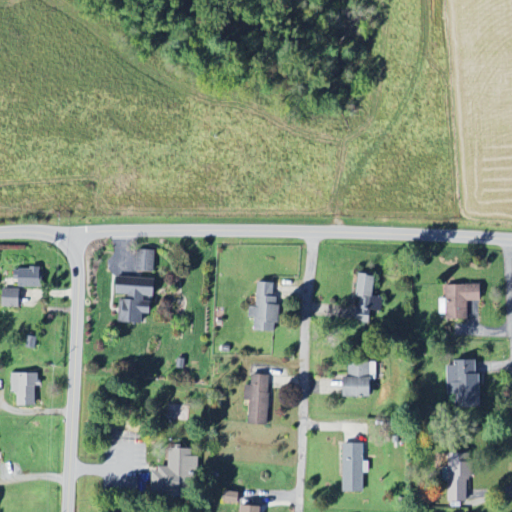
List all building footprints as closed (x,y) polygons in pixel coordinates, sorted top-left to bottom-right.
[(137,272),(155,272),(155,251),(138,250),(137,272)] [(42,269),(20,268),(20,288),(42,288),(42,269)] [(377,276),(358,274),(356,297),(358,297),(356,323),(372,325),(377,276)] [(155,279),(117,278),(116,298),(120,298),(119,323),(144,324),(144,314),(154,314),(155,279)] [(276,333),(279,292),(278,292),(279,284),(259,282),(257,308),(251,307),(250,318),(256,318),(255,332),(276,333)] [(482,302),(482,285),(447,286),(447,320),(469,320),(468,302),(482,302)] [(21,290),(4,290),(3,308),(20,308),(21,290)] [(479,361),(449,362),(449,395),(457,395),(457,408),(480,408),(479,361)] [(372,398),(373,376),(376,376),(376,365),(348,364),(346,397),(372,398)] [(36,387),(39,387),(40,374),(12,374),(12,393),(18,393),(18,406),(36,407),(36,387)] [(246,386),(245,402),(251,402),(250,425),(269,426),(271,376),(252,375),(252,386),(246,386)] [(365,493),(366,463),(364,463),(364,445),(344,444),(343,492),(365,493)] [(169,450),(169,470),(153,469),(152,496),(191,497),(191,481),(198,481),(199,457),(192,457),(192,450),(169,450)] [(450,454),(451,508),(473,507),(471,453),(450,454)]
